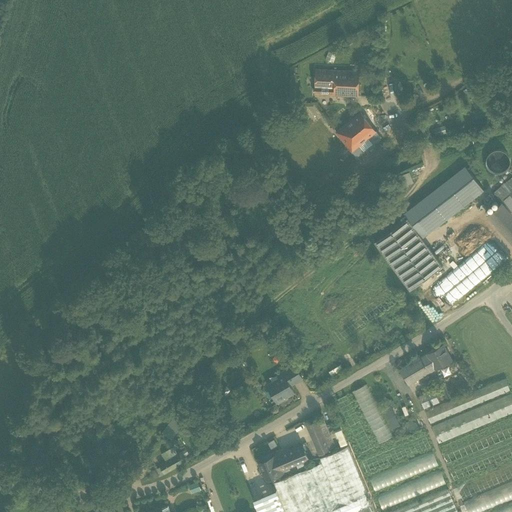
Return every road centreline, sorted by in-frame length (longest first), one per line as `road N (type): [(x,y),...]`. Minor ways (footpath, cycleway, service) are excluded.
road 1 (unclassified): [(0,479),(58,495),(148,491),(323,397),(511,274)]
road 2 (track): [(324,101),(397,112),(511,49)]
road 3 (track): [(354,245),(401,211),(426,177),(429,156),(407,109)]
